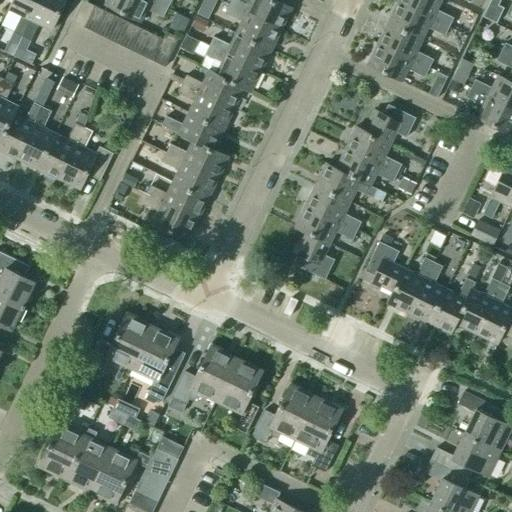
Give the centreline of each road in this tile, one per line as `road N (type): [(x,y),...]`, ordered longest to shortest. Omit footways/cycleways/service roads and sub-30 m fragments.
road 1 (residential): [(59,39),(156,88),(82,242)]
road 2 (residential): [(203,301),(323,54)]
road 3 (unclassified): [(203,301),(410,398)]
road 4 (residential): [(0,449),(99,250)]
road 5 (residential): [(323,54),(511,142)]
road 6 (unclassified): [(355,511),(410,398)]
